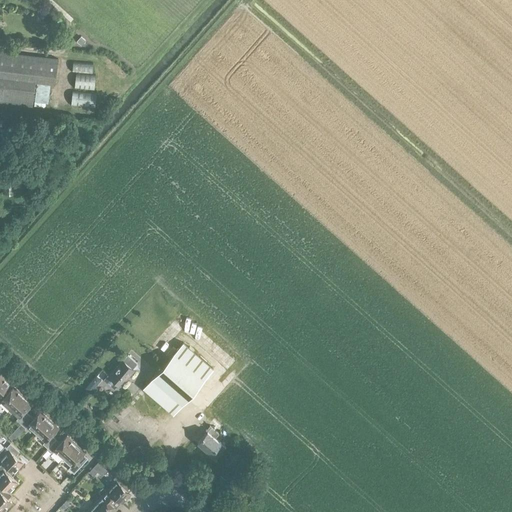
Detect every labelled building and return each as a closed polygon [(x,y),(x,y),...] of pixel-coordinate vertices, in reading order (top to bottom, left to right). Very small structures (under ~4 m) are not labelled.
[(53,83),(56,58),(0,51),(0,101),(31,105),(34,81),(53,83)] [(96,68),(74,68),(74,106),(96,106),(96,68)] [(15,191),(25,191),(25,180),(20,180),(20,174),(3,174),(3,193),(15,193),(15,191)] [(173,413),(213,368),(183,342),(143,387),(173,413)] [(122,359),(108,374),(119,384),(128,373),(130,374),(134,369),(132,368),(137,362),(127,354),(123,359),(122,359)] [(0,373),(0,392),(3,390),(10,382),(0,373)] [(7,394),(3,390),(0,392),(0,402),(1,401),(10,409),(24,395),(14,386),(7,394)] [(24,395),(10,409),(18,417),(16,419),(21,424),(30,414),(25,410),(32,402),(24,395)] [(33,418),(30,414),(21,424),(25,428),(28,425),(36,433),(50,419),(41,410),(33,418)] [(50,419),(36,433),(45,441),(42,444),(47,448),(56,438),(52,435),(59,427),(50,419)] [(197,441),(211,453),(216,458),(226,446),(215,437),(219,432),(210,424),(205,429),(206,431),(197,441)] [(60,442),(56,438),(47,448),(52,452),(54,450),(62,458),(76,443),(67,435),(60,442)] [(19,451),(10,443),(6,448),(8,450),(0,458),(0,459),(2,461),(14,472),(14,471),(15,472),(23,463),(16,455),(19,451)] [(76,443),(62,458),(71,466),(69,468),(73,472),(82,463),(78,459),(85,451),(76,443)] [(103,464),(106,461),(102,457),(90,469),(98,476),(106,467),(103,464)] [(14,472),(2,461),(0,463),(0,467),(2,470),(0,471),(0,483),(8,491),(9,492),(17,483),(10,476),(14,472)] [(122,502),(130,493),(123,486),(127,482),(118,474),(114,478),(116,480),(107,489),(122,502)] [(4,495),(8,491),(0,483),(0,508),(3,511),(12,502),(4,495)] [(102,495),(93,504),(101,511),(112,511),(117,508),(109,501),(113,497),(102,487),(98,492),(102,495)]
